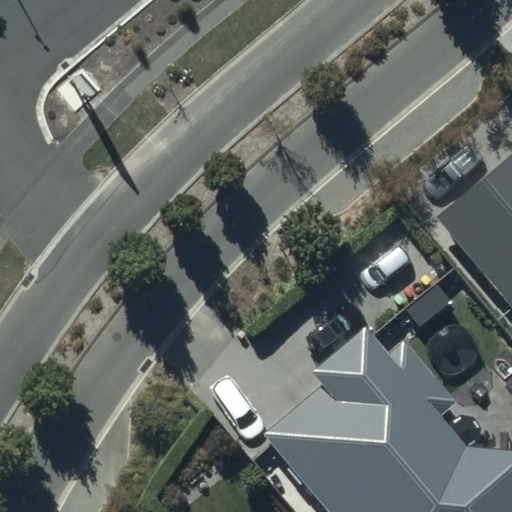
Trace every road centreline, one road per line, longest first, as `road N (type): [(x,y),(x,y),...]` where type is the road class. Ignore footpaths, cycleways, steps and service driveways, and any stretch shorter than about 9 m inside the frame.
road 1 (residential): [(486,0),(361,102),(192,260),(90,387),(17,511)]
road 2 (residential): [(0,370),(139,187),(351,0)]
